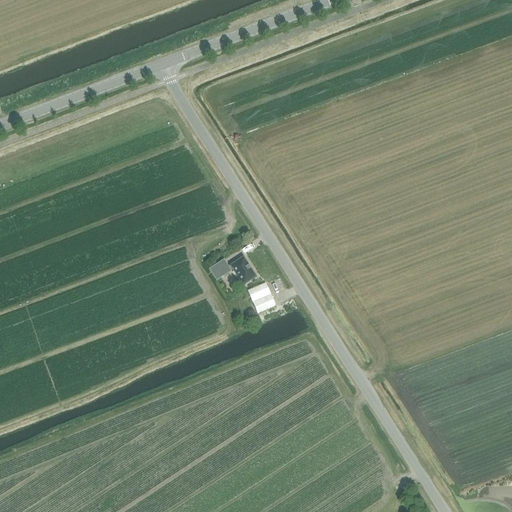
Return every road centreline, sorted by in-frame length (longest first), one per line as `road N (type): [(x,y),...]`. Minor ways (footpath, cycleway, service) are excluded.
road 1 (unclassified): [(444,511),(166,67)]
road 2 (tertiary): [(166,67),(345,0)]
road 3 (tertiary): [(0,127),(166,67)]
